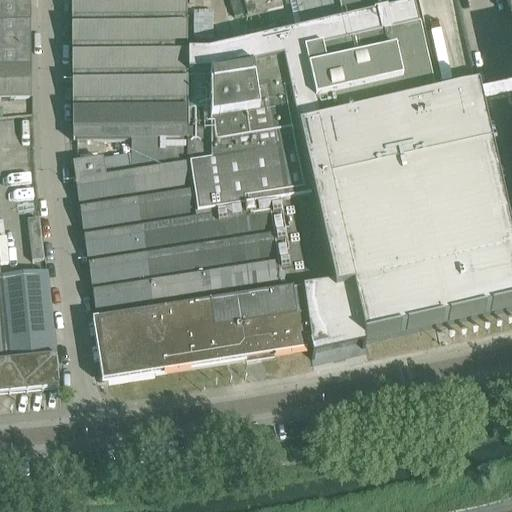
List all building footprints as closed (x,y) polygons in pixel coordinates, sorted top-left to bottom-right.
[(0,0),(0,10),(31,10),(30,0),(0,0)] [(73,2),(72,2),(73,144),(131,143),(131,160),(131,177),(140,235),(144,261),(148,289),(153,320),(161,372),(162,378),(246,365),(245,360),(272,355),(273,360),(306,355),(305,350),(308,350),(311,363),(314,362),(313,356),(361,345),(362,352),(365,351),(364,345),(511,311),(511,247),(482,114),(494,111),(491,97),(479,100),(478,95),(477,95),(477,94),(434,104),(419,32),(418,32),(413,10),(342,26),(342,27),(207,57),(187,57),(186,1),(185,1),(185,0),(169,0),(73,1),(73,2)] [(269,0),(270,2),(277,0),(294,0),(301,29),(341,20),(342,26),(413,10),(414,10),(411,0),(269,0)] [(0,10),(0,47),(31,47),(31,10),(0,10)] [(31,47),(0,47),(0,83),(30,83),(30,69),(31,69),(31,47)] [(445,99),(475,92),(473,81),(443,89),(445,99)] [(31,83),(30,83),(0,83),(0,102),(31,103),(31,83)] [(511,92),(491,97),(479,100),(482,114),(494,111),(511,106),(511,92)] [(105,182),(76,186),(85,244),(140,235),(131,177),(131,160),(102,164),(105,182)] [(102,164),(73,168),(76,186),(105,182),(102,164)] [(140,235),(85,244),(89,271),(144,261),(140,235)] [(144,261),(89,271),(93,298),(148,289),(144,261)] [(0,397),(58,392),(55,361),(54,362),(46,277),(0,281),(0,397)] [(97,324),(92,325),(93,331),(98,330),(153,320),(148,289),(93,298),(97,324)] [(98,330),(93,331),(102,387),(162,378),(161,372),(153,320),(98,330)]
